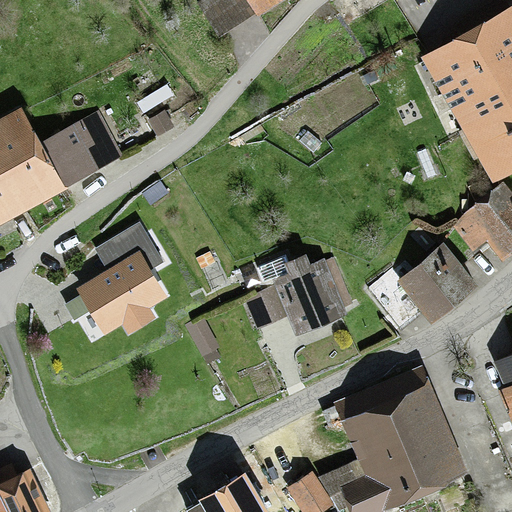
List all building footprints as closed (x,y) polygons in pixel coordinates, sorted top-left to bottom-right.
[(203,0),(200,2),(219,31),(268,0),(203,0)] [(492,0),(457,23),(465,36),(510,10),(504,0),(492,0)] [(511,9),(510,10),(465,36),(430,56),(470,127),(461,132),(474,157),(484,151),(495,171),(511,161),(511,9)] [(165,85),(138,101),(144,110),(170,94),(165,85)] [(157,133),(171,125),(164,111),(149,119),(157,133)] [(0,216),(60,185),(38,145),(20,112),(0,122),(0,216)] [(84,121),(38,145),(60,185),(118,155),(96,114),(84,121)] [(485,239),(489,236),(504,255),(511,248),(511,197),(501,183),(469,210),(455,226),(472,246),(469,249),(473,254),(487,242),(485,239)] [(109,240),(123,264),(138,255),(147,270),(162,261),(139,221),(109,240)] [(441,244),(402,280),(423,307),(430,314),(473,280),(471,278),(470,278),(441,244)] [(161,294),(147,270),(138,255),(123,264),(82,288),(84,292),(65,303),(74,318),(93,307),(105,327),(123,316),(130,327),(150,315),(143,304),(161,294)] [(298,326),(351,301),(333,257),(307,267),(303,257),(288,263),(285,255),(257,267),(263,281),(279,274),(281,278),(278,280),(298,326)] [(399,326),(423,307),(402,280),(392,268),(368,288),(399,326)] [(245,296),(257,325),(286,313),(273,282),(245,296)] [(185,323),(208,362),(219,354),(198,317),(185,323)] [(350,504),(353,511),(367,511),(463,471),(418,368),(336,403),(336,404),(324,410),(330,424),(346,417),(362,455),(319,476),(330,492),(329,493),(338,508),(350,504)] [(0,502),(4,511),(45,511),(26,470),(14,476),(9,465),(0,469),(0,502)] [(307,511),(314,511),(331,501),(312,472),(291,486),(307,511)] [(265,511),(243,474),(186,507),(188,511),(265,511)]
